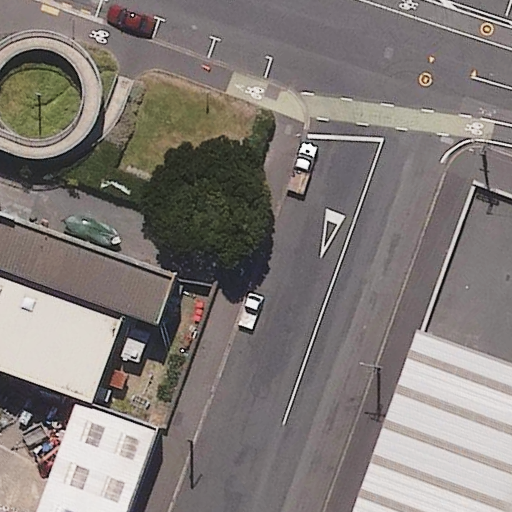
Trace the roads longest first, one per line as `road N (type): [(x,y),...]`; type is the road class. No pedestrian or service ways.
road 1 (unclassified): [(415,51),(256,511)]
road 2 (tertiary): [(253,0),(415,51)]
